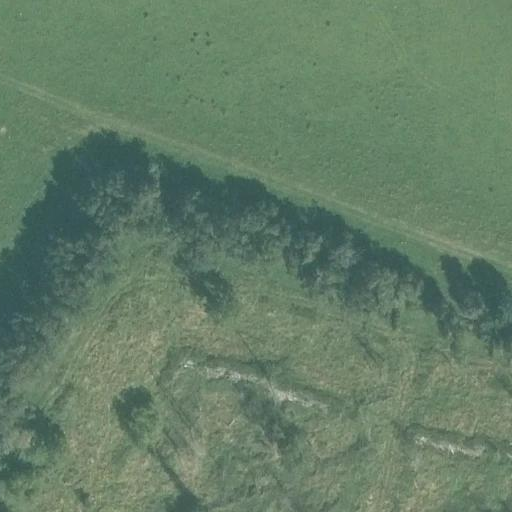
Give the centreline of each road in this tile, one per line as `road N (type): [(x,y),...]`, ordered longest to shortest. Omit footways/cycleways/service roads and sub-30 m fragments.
road 1 (track): [(407,243),(349,511)]
road 2 (track): [(0,288),(89,139)]
